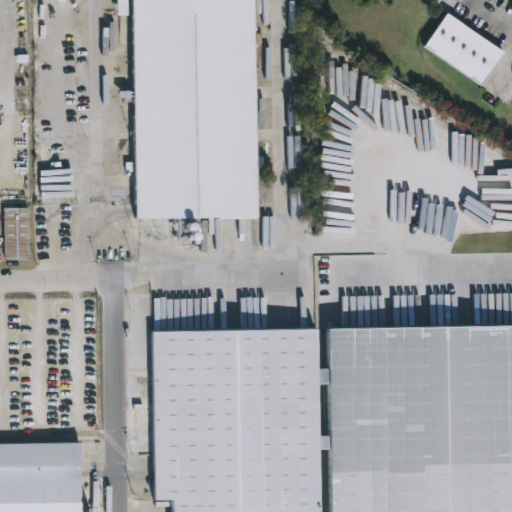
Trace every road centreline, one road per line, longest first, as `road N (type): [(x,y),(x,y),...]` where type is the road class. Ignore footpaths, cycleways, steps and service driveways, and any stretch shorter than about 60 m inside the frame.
road 1 (residential): [(103,2),(117,511)]
road 2 (residential): [(302,276),(0,285)]
